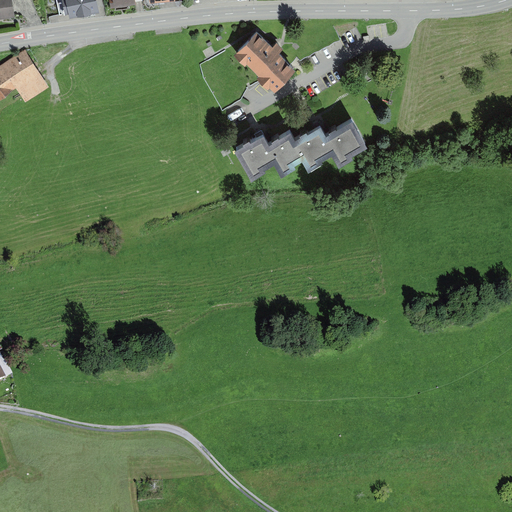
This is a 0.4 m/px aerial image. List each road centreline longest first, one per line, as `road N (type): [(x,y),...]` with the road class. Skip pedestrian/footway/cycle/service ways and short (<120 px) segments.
road 1 (tertiary): [(511,0),(444,11),(190,17),(0,44)]
road 2 (track): [(0,407),(105,428),(177,430)]
road 3 (track): [(177,430),(272,511)]
